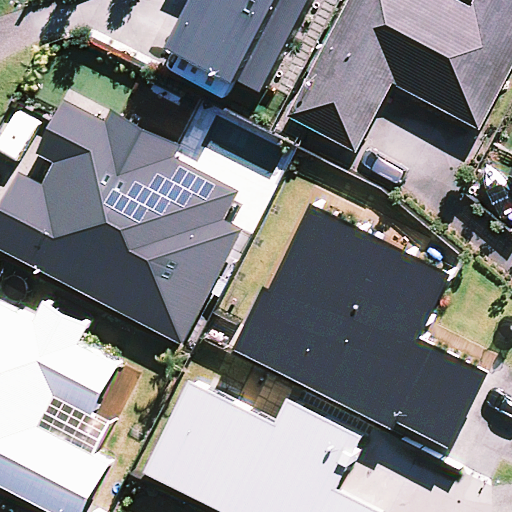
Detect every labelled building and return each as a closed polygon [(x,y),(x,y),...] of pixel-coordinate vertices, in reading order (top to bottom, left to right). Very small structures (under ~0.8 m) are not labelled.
[(198,0),(179,36),(268,83),(312,0),(198,0)] [(459,0),(356,0),(293,117),(362,153),(399,84),(485,130),(511,80),(511,0),(479,0),(475,8),(459,0)] [(25,167),(0,214),(0,238),(189,335),(249,223),(231,214),(246,185),(181,152),(188,141),(116,105),(111,114),(71,94),(43,146),(62,156),(49,180),(25,167)] [(271,277),(239,342),(399,419),(403,411),(457,437),(493,363),(426,331),(460,263),(320,195),(278,281),(271,277)] [(0,474),(71,511),(87,511),(117,457),(101,449),(118,416),(100,407),(126,358),(85,337),(97,318),(50,294),(39,314),(0,293),(0,474)] [(197,368),(149,465),(241,511),(393,511),(396,507),(342,479),(368,426),(293,389),(280,414),(197,368)]
